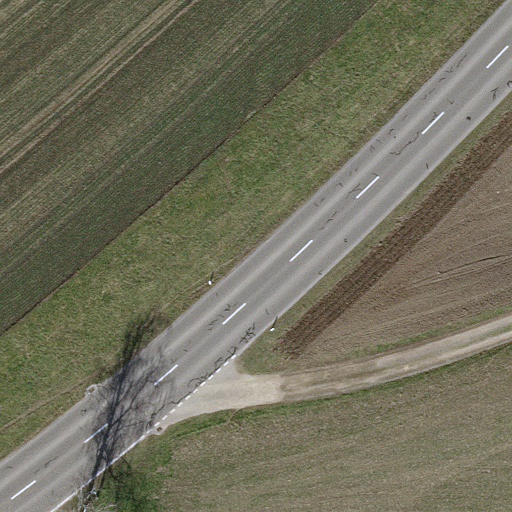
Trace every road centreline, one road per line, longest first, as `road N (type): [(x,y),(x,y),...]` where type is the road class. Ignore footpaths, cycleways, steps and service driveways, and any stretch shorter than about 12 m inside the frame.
road 1 (secondary): [(511,45),(154,388),(0,509)]
road 2 (track): [(154,388),(220,392),(332,382),(511,328)]
